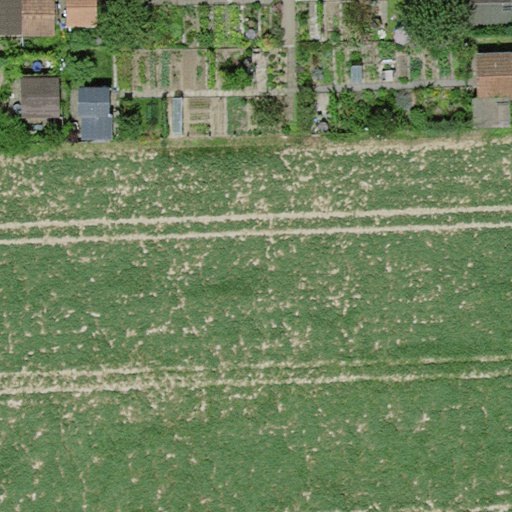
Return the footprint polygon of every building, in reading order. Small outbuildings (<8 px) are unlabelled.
[(52,0),(0,0),(0,36),(52,36),(52,0)] [(96,0),(64,0),(66,27),(97,26),(96,0)] [(511,0),(464,0),(466,29),(511,27),(511,0)] [(511,55),(511,53),(474,56),(477,99),(471,100),(473,128),(510,126),(508,99),(511,98),(511,55)] [(56,77),(17,79),(18,114),(58,112),(56,77)] [(109,89),(79,90),(79,123),(110,122),(109,89)]
